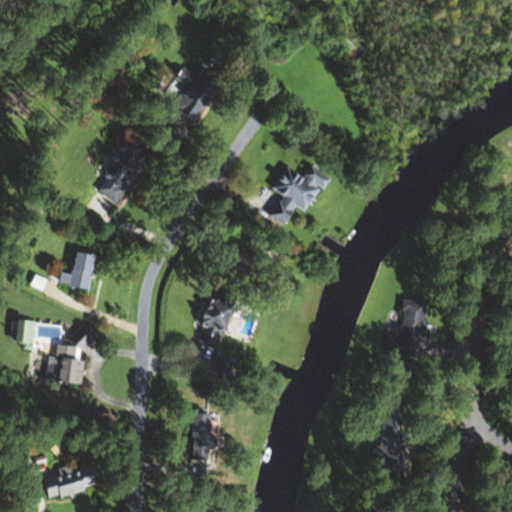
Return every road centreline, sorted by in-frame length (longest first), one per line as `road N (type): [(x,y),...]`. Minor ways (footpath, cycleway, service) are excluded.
road 1 (residential): [(137,511),(147,289),(171,237),(265,109)]
road 2 (residential): [(455,511),(479,282)]
